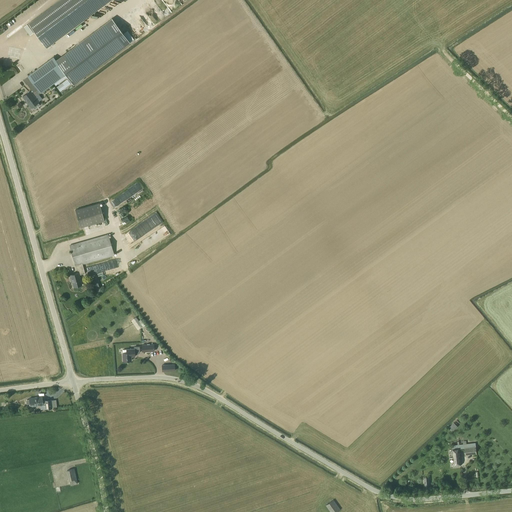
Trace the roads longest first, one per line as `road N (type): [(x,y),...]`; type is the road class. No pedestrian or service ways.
road 1 (unclassified): [(72,380),(163,378),(199,389),(381,495),(511,490)]
road 2 (unclassified): [(72,380),(0,124)]
road 3 (unclassified): [(106,511),(72,380)]
road 4 (unknown): [(113,12),(50,50),(0,48)]
